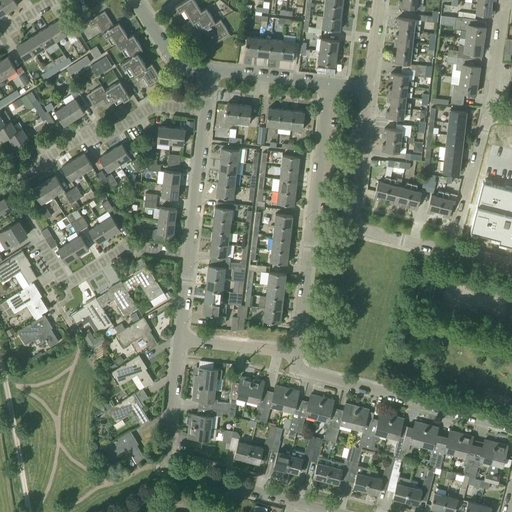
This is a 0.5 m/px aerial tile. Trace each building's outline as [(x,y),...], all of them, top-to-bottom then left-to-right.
[(0,0),(7,11),(18,5),(14,0),(0,0)] [(189,18),(201,10),(195,0),(184,0),(175,6),(179,12),(184,9),(189,18)] [(402,0),(403,0),(400,0),(399,0),(398,6),(417,8),(417,3),(422,3),(422,0),(402,0)] [(475,14),(476,14),(483,15),(493,16),(494,10),(490,9),(491,4),(471,2),(471,8),(476,8),(475,13),(475,14)] [(324,4),(323,15),(341,18),(342,6),(324,4)] [(203,30),(216,22),(206,7),(201,10),(189,18),(193,24),(198,21),(203,30)] [(114,25),(110,19),(105,10),(88,21),(91,27),(96,23),(102,32),(114,25)] [(474,19),(476,14),(475,14),(475,13),(458,11),(458,17),(462,17),(474,19)] [(308,26),(310,14),(305,14),(303,31),(320,33),(321,27),(308,26)] [(438,16),(432,15),(421,14),(421,20),(437,22),(438,16)] [(339,30),(341,18),(323,15),(322,28),(330,29),(339,30)] [(399,29),(418,31),(419,26),(420,26),(421,20),(415,19),(397,17),(396,23),(400,24),(399,29)] [(474,19),(462,17),(458,17),(455,17),(454,29),(458,29),(457,37),(465,38),(483,40),(485,27),(473,25),(474,19)] [(203,30),(206,33),(207,36),(212,32),(218,41),(230,34),(220,19),(216,22),(203,30)] [(55,40),(66,34),(57,20),(47,27),(55,40)] [(116,44),(128,37),(119,22),(114,25),(102,32),(105,38),(110,35),(116,44)] [(47,27),(37,33),(45,47),(55,40),(47,27)] [(395,39),(413,41),(413,36),(418,37),(418,31),(399,29),(399,33),(395,33),(395,39)] [(27,40),(35,53),(45,47),(37,33),(27,40)] [(137,51),(137,52),(143,49),(133,34),(128,37),(116,44),(120,50),(125,47),(130,55),(137,51)] [(244,54),(257,55),(259,37),(246,36),(244,54)] [(269,56),(271,39),(259,37),(257,55),(269,56)] [(337,52),(338,40),(320,38),(319,50),(337,52)] [(447,55),(469,58),(470,52),(481,54),(483,40),(465,38),(464,45),(459,45),(458,50),(448,48),(447,55)] [(280,58),(283,40),(271,39),(269,56),(280,58)] [(395,39),(394,45),(397,46),(397,50),(416,53),(417,48),(412,47),(413,41),(395,39)] [(27,40),(16,46),(25,60),(35,53),(27,40)] [(295,42),(283,40),(280,58),(293,59),(295,42)] [(90,49),(95,58),(102,54),(97,45),(90,49)] [(335,64),(337,52),(319,50),(318,62),(335,64)] [(415,58),(416,53),(397,50),(396,55),(393,55),(392,61),(410,63),(411,58),(415,58)] [(146,66),(137,52),(137,51),(130,55),(120,62),(124,68),(129,65),(134,74),(146,66)] [(87,55),(67,68),(71,74),(91,62),(87,55)] [(447,55),(447,58),(446,62),(456,63),(455,69),(461,70),(460,77),(477,80),(479,66),(468,64),(469,58),(447,55)] [(0,60),(0,67),(5,76),(16,69),(13,64),(8,56),(0,60)] [(62,61),(65,66),(72,62),(69,57),(62,61)] [(415,69),(431,71),(433,58),(429,57),(428,66),(416,64),(415,69)] [(55,65),(58,71),(65,66),(62,61),(55,65)] [(134,74),(143,89),(149,85),(149,86),(161,78),(151,63),(146,66),(134,74)] [(48,70),(52,75),(58,71),(55,65),(48,70)] [(45,79),(52,75),(48,70),(41,74),(45,79)] [(393,84),(412,86),(412,81),(408,81),(409,74),(391,72),(390,79),(393,79),(393,84)] [(21,73),(18,77),(25,82),(28,79),(21,73)] [(460,77),(459,85),(453,84),(451,103),(462,104),(464,92),(475,93),(477,80),(460,77)] [(105,90),(112,102),(121,96),(124,101),(130,97),(119,80),(105,90)] [(412,86),(393,84),(392,89),(389,88),(388,94),(406,96),(407,91),(411,92),(412,86)] [(112,102),(105,90),(102,85),(86,94),(94,106),(103,100),(106,105),(112,102)] [(65,105),(74,118),(84,112),(81,106),(86,103),(76,87),(70,90),(75,98),(65,105)] [(17,89),(11,93),(14,98),(20,95),(20,94),(17,89)] [(34,107),(40,103),(32,90),(22,96),(27,105),(32,102),(34,107)] [(14,98),(11,93),(5,97),(8,102),(14,98)] [(390,106),(409,108),(410,103),(405,102),(406,96),(388,94),(387,100),(391,101),(390,106)] [(8,102),(5,97),(0,99),(0,103),(2,106),(8,102)] [(48,111),(54,107),(51,102),(45,106),(47,110),(48,111)] [(237,122),(239,104),(227,102),(225,120),(237,122)] [(46,112),(45,112),(40,103),(34,107),(40,116),(46,112)] [(237,122),(249,123),(251,105),(239,104),(237,122)] [(63,125),(74,118),(65,105),(55,111),(63,125)] [(408,114),(409,108),(390,106),(389,111),(386,110),(385,116),(403,119),(404,113),(408,114)] [(278,127),(280,109),(268,107),(266,125),(278,127)] [(290,128),(292,110),(280,109),(278,127),(290,128)] [(464,124),(466,111),(449,109),(448,122),(464,124)] [(46,112),(40,116),(33,121),(34,123),(37,122),(38,123),(45,119),(50,127),(55,124),(48,111),(47,110),(45,112),(46,112)] [(290,128),(292,128),(302,129),(304,112),(292,110),(290,128)] [(0,127),(11,121),(10,120),(5,124),(0,115),(0,127)] [(0,134),(3,140),(22,128),(17,131),(11,121),(0,127),(0,134)] [(446,134),(463,136),(464,124),(448,122),(446,134)] [(170,143),(172,127),(159,126),(157,141),(170,143)] [(264,141),(265,132),(266,132),(266,127),(259,126),(257,143),(262,144),(261,145),(264,145),(264,141)] [(170,143),(173,143),(183,144),(185,129),(172,127),(170,143)] [(386,139),(406,142),(413,143),(414,137),(402,135),(402,129),(384,127),(383,134),(387,134),(386,139)] [(28,138),(22,128),(3,140),(8,137),(15,147),(28,138)] [(463,136),(446,134),(445,147),(461,149),(463,136)] [(391,151),(405,153),(406,152),(406,147),(405,147),(406,142),(386,139),(386,144),(382,143),(382,150),(391,151)] [(119,163),(130,156),(122,143),(110,150),(119,163)] [(220,160),(237,162),(239,149),(221,147),(220,160)] [(461,149),(445,147),(443,159),(460,161),(461,149)] [(110,150),(99,157),(107,170),(119,163),(110,150)] [(81,173),(93,166),(84,152),(73,159),(81,173)] [(167,165),(180,166),(180,160),(182,160),(182,155),(173,154),(173,158),(168,158),(167,165)] [(281,167),(298,169),(299,156),(282,154),(281,167)] [(131,161),(137,171),(143,168),(137,157),(131,161)] [(73,159),(62,166),(70,180),(81,173),(73,159)] [(443,159),(442,172),(458,173),(460,161),(443,159)] [(237,162),(220,160),(219,171),(236,173),(237,162)] [(279,178),(297,180),(298,169),(281,167),(279,178)] [(106,177),(102,170),(96,174),(102,184),(108,180),(106,177)] [(179,185),(180,171),(164,170),(163,183),(179,185)] [(236,173),(219,171),(217,183),(235,185),(236,173)] [(106,177),(108,180),(112,187),(118,183),(111,173),(106,177)] [(44,182),(52,195),(64,188),(55,175),(44,182)] [(390,178),(384,176),(383,181),(378,180),(373,197),(380,199),(380,196),(385,197),(390,178)] [(395,179),(390,178),(385,197),(390,198),(389,201),(395,203),(399,186),(402,179),(395,177),(395,179)] [(278,190),(295,192),(297,180),(279,178),(278,190)] [(424,179),(421,189),(427,191),(430,180),(424,179)] [(427,191),(433,192),(436,181),(435,180),(430,180),(427,191)] [(511,188),(483,181),(470,230),(499,237),(498,241),(511,244),(511,188)] [(41,202),(52,195),(44,182),(33,189),(41,202)] [(406,202),(411,183),(405,182),(404,187),(399,186),(395,203),(401,204),(402,201),(406,202)] [(163,183),(161,196),(177,198),(179,185),(163,183)] [(217,183),(216,196),(233,198),(235,185),(217,183)] [(406,202),(411,204),(410,207),(417,208),(421,192),(414,190),(416,185),(411,183),(406,202)] [(77,200),(82,196),(76,186),(70,189),(77,200)] [(66,192),(64,193),(65,195),(71,203),(77,200),(70,189),(66,192)] [(294,205),(295,192),(278,190),(276,203),(294,205)] [(434,209),(438,211),(443,192),(437,190),(436,196),(431,194),(427,211),(433,213),(434,209)] [(145,199),(157,201),(158,194),(146,192),(145,199)] [(448,193),(443,192),(438,211),(443,212),(442,215),(448,217),(453,199),(447,198),(448,193)] [(0,215),(2,214),(11,209),(4,198),(0,200),(0,215)] [(108,213),(114,209),(107,199),(101,203),(108,213)] [(156,207),(157,201),(145,199),(144,206),(156,207)] [(215,206),(213,218),(231,220),(232,208),(237,208),(237,203),(218,201),(217,206),(215,206)] [(39,208),(45,219),(51,215),(45,205),(39,208)] [(159,219),(174,221),(176,208),(160,206),(159,219)] [(259,223),(259,224),(263,224),(263,223),(270,224),(271,218),(260,217),(260,211),(256,211),(254,223),(259,223)] [(82,228),(76,219),(77,218),(72,212),(66,216),(77,232),(82,228)] [(274,225),(291,227),(293,215),(275,213),(274,225)] [(82,228),(88,224),(82,215),(77,218),(76,219),(82,228)] [(111,215),(100,222),(108,236),(120,229),(111,215)] [(212,230),(229,232),(231,220),(213,218),(212,230)] [(159,219),(158,222),(157,232),(173,234),(174,221),(159,219)] [(0,232),(0,251),(27,235),(18,221),(0,232)] [(97,243),(108,236),(100,222),(89,229),(97,243)] [(274,225),(272,237),(290,239),(291,227),(274,225)] [(153,230),(141,229),(141,236),(153,237),(153,230)] [(211,242),(228,244),(229,232),(212,230),(211,242)] [(51,248),(57,244),(51,234),(45,238),(51,248)] [(69,242),(77,255),(89,248),(80,235),(69,242)] [(272,237),(271,249),(288,251),(290,239),(272,237)] [(69,242),(66,243),(58,249),(66,262),(77,255),(69,242)] [(227,256),(228,244),(211,242),(209,254),(227,256)] [(271,249),(270,261),(287,263),(288,251),(271,249)] [(29,285),(28,283),(37,277),(29,265),(31,264),(23,251),(0,264),(0,275),(4,281),(14,274),(23,288),(29,285)] [(240,269),(239,280),(244,281),(246,263),(241,263),(230,262),(229,268),(240,269)] [(121,280),(121,281),(127,291),(139,283),(150,300),(163,292),(146,264),(133,273),(134,274),(122,282),(121,280)] [(224,279),(225,266),(208,264),(207,277),(224,279)] [(268,271),(267,284),(284,286),(286,273),(268,271)] [(223,291),(224,279),(207,277),(205,289),(223,291)] [(234,292),(238,292),(242,293),(244,281),(239,280),(234,280),(232,292),(234,292)] [(127,291),(121,281),(111,286),(112,288),(97,298),(95,296),(102,307),(114,299),(124,316),(138,308),(127,291)] [(23,288),(6,299),(14,313),(27,305),(35,317),(39,314),(48,309),(38,293),(39,292),(33,282),(29,285),(23,288)] [(284,286),(267,284),(266,296),(283,298),(284,286)] [(204,300),(221,302),(223,291),(205,289),(204,300)] [(95,296),(86,302),(87,304),(71,314),(76,323),(79,328),(89,321),(96,333),(112,323),(102,307),(95,296)] [(283,298),(266,296),(264,307),(282,309),(283,298)] [(202,313),(208,313),(208,321),(225,323),(227,303),(221,302),(204,300),(202,313)] [(264,307),(264,310),(263,320),(280,322),(282,309),(264,307)] [(50,346),(58,341),(48,324),(50,323),(44,314),(17,331),(25,344),(39,335),(42,341),(45,339),(50,346)] [(148,349),(149,348),(157,343),(147,327),(149,326),(143,316),(115,333),(124,347),(141,336),(148,349)] [(106,340),(102,334),(95,338),(88,328),(81,333),(91,349),(106,340)] [(144,387),(145,386),(153,381),(145,368),(147,367),(139,354),(130,359),(112,371),(115,377),(116,377),(120,384),(136,374),(144,387)] [(193,386),(215,389),(216,378),(221,378),(222,369),(199,366),(198,375),(195,375),(193,386)] [(247,399),(252,378),(241,375),(239,382),(232,381),(229,402),(229,403),(236,404),(237,397),(247,399)] [(258,402),(259,400),(264,381),(252,378),(247,399),(257,402),(258,402)] [(282,408),(287,387),(276,384),(270,405),(282,408)] [(228,410),(229,404),(229,403),(229,402),(217,401),(218,396),(214,395),(215,389),(193,386),(192,398),(211,401),(210,409),(215,409),(228,410)] [(293,411),(294,409),(299,390),(287,387),(282,408),(293,411)] [(134,392),(107,409),(115,423),(114,424),(117,429),(125,424),(122,419),(133,412),(140,424),(149,419),(141,406),(143,405),(134,392)] [(310,393),(305,414),(317,417),(322,396),(310,393)] [(317,417),(328,420),(329,418),(334,399),(322,396),(317,417)] [(260,422),(263,408),(265,401),(259,400),(258,402),(257,402),(256,406),(257,406),(253,420),(260,422)] [(340,423),(351,426),(357,406),(345,402),(340,421),(340,423)] [(228,416),(234,417),(236,404),(229,403),(229,404),(228,410),(228,416)] [(368,435),(371,423),(365,422),(368,409),(357,406),(351,426),(363,429),(362,434),(368,435)] [(275,426),(276,423),(266,421),(269,410),(263,408),(260,422),(265,423),(270,425),(275,426)] [(285,418),(283,427),(295,430),(298,417),(300,411),(294,409),(293,411),(292,414),(292,416),(291,419),(285,418)] [(295,430),(301,432),(305,414),(300,413),(300,411),(298,417),(295,430)] [(387,436),(392,415),(380,412),(378,422),(377,425),(371,423),(368,435),(374,437),(379,438),(380,434),(387,436)] [(189,425),(210,428),(211,416),(190,413),(190,417),(187,417),(186,424),(189,425)] [(392,415),(387,436),(398,438),(397,443),(402,444),(403,438),(399,437),(401,428),(402,424),(403,417),(392,415)] [(329,440),(333,426),(334,420),(329,418),(328,420),(323,438),(329,440)] [(340,423),(340,421),(334,420),(333,426),(329,440),(335,441),(340,423)] [(421,444),(426,424),(415,421),(413,427),(407,425),(404,435),(403,438),(402,444),(408,446),(406,453),(411,454),(412,448),(415,445),(416,443),(421,444)] [(439,447),(441,436),(436,434),(438,427),(426,424),(421,444),(429,446),(427,451),(431,452),(437,453),(439,447)] [(189,425),(187,437),(215,440),(217,429),(210,428),(189,425)] [(270,450),(275,426),(270,425),(267,436),(266,436),(263,448),(270,450)] [(277,451),(281,440),(279,439),(282,428),(275,426),(270,450),(277,452),(277,451)] [(99,445),(99,450),(102,448),(111,461),(128,450),(136,462),(145,457),(134,441),(136,440),(130,430),(110,442),(109,439),(99,445)] [(233,431),(225,430),(222,441),(230,442),(232,435),(233,431)] [(232,435),(230,442),(228,448),(235,450),(234,456),(246,460),(250,445),(238,441),(239,435),(237,431),(233,430),(232,435)] [(456,454),(461,433),(449,430),(448,437),(441,436),(439,447),(437,453),(443,455),(444,450),(456,454)] [(461,433),(456,454),(465,456),(463,461),(464,461),(463,464),(465,465),(466,461),(472,462),(477,444),(471,443),(472,439),(473,436),(461,433)] [(368,435),(362,434),(358,447),(361,448),(364,449),(368,435)] [(304,452),(292,449),(286,470),(299,473),(303,458),(310,460),(316,437),(310,435),(307,447),(306,446),(304,452)] [(374,437),(368,435),(364,449),(370,450),(374,437)] [(326,480),(331,459),(321,457),(322,455),(319,454),(320,450),(319,450),(322,438),(316,437),(310,460),(317,462),(313,477),(326,480)] [(477,444),(472,462),(478,464),(477,465),(479,460),(481,460),(490,463),(496,442),(484,439),(483,442),(482,446),(477,444)] [(502,466),(504,457),(507,445),(496,442),(490,463),(488,472),(497,474),(497,470),(498,465),(502,466)] [(402,444),(397,443),(396,443),(393,456),(395,457),(398,458),(402,444)] [(408,446),(402,444),(398,458),(401,458),(405,459),(406,453),(408,446)] [(259,463),(263,448),(250,445),(246,460),(259,463)] [(349,445),(346,457),(353,459),(356,447),(349,445)] [(283,453),(277,451),(277,452),(273,467),(286,470),(292,449),(285,447),(283,453)] [(365,490),(370,475),(371,469),(357,465),(361,448),(358,447),(356,447),(353,459),(350,470),(356,472),(353,487),(365,490)] [(429,465),(434,467),(437,453),(431,452),(428,465),(429,465)] [(434,467),(435,467),(440,468),(443,455),(437,453),(434,467)] [(378,470),(371,469),(370,475),(365,490),(378,494),(380,487),(387,489),(395,457),(393,456),(389,455),(386,467),(385,467),(382,478),(376,477),(378,470)] [(401,458),(398,458),(395,457),(387,489),(394,491),(392,497),(394,498),(394,499),(399,500),(399,499),(405,501),(409,485),(411,481),(404,479),(402,484),(397,482),(399,471),(398,471),(401,458)] [(326,480),(338,483),(343,463),(331,459),(326,480)] [(472,462),(466,461),(465,465),(463,474),(468,476),(472,462)] [(478,464),(472,462),(468,476),(474,477),(478,464)] [(405,501),(418,504),(419,497),(426,499),(427,499),(428,496),(432,480),(435,467),(434,467),(429,465),(426,477),(424,477),(421,489),(415,487),(417,481),(411,480),(411,481),(409,485),(405,501)] [(485,474),(484,480),(485,480),(490,481),(497,483),(499,475),(497,474),(488,472),(487,475),(485,474)] [(463,497),(463,498),(470,499),(472,488),(466,486),(466,487),(463,497)] [(442,510),(446,495),(434,492),(430,507),(442,510)] [(454,511),(458,498),(446,495),(442,510),(448,511),(454,511)] [(464,511),(477,511),(479,504),(467,500),(464,511)]
